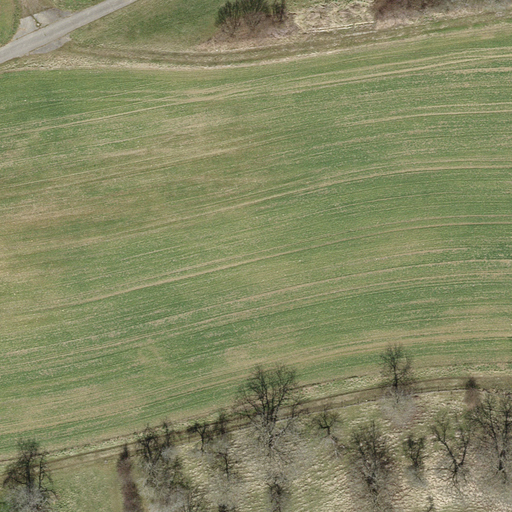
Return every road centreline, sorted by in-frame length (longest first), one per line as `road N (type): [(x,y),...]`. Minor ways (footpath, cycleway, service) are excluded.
road 1 (track): [(0,478),(427,384),(511,382)]
road 2 (track): [(511,13),(185,58),(90,51),(37,31),(27,0)]
